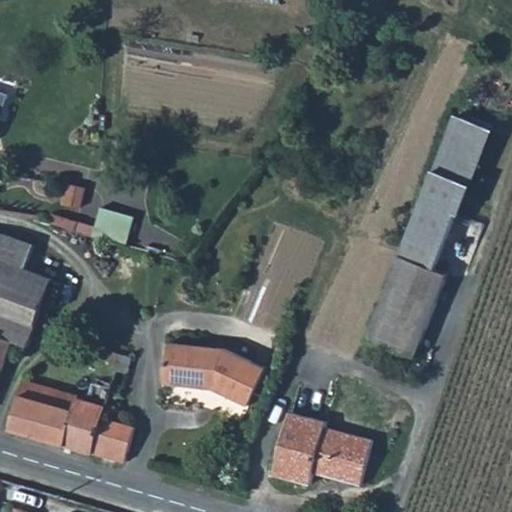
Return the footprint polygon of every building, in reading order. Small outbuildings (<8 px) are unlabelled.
[(370,338),(416,357),(451,273),(438,268),(460,213),(463,214),(498,130),(462,115),(370,338)] [(138,218),(104,210),(101,225),(84,221),(91,189),(68,184),(58,228),(132,244),(138,218)] [(0,334),(15,339),(23,316),(0,306),(0,253),(5,237),(0,236),(0,334)] [(19,278),(28,251),(5,237),(0,253),(0,306),(23,316),(15,339),(32,343),(51,289),(19,278)] [(0,334),(0,382),(15,339),(0,334)] [(173,340),(167,379),(213,387),(249,403),(265,367),(227,348),(173,340)] [(135,355),(122,352),(120,359),(114,381),(127,384),(135,355)] [(138,424),(107,414),(111,400),(109,401),(106,401),(26,377),(11,426),(128,460),(138,424)] [(329,425),(293,414),(276,469),(295,475),(294,480),(310,485),(314,472),(360,486),(374,443),(328,429),(329,425)]
